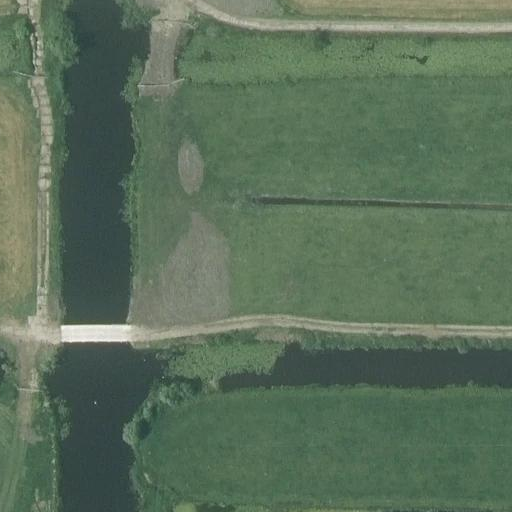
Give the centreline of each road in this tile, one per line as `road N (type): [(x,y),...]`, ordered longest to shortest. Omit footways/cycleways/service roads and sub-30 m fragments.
road 1 (track): [(511,334),(266,325),(34,339),(0,322)]
road 2 (track): [(511,27),(235,22),(190,0)]
road 3 (track): [(32,0),(30,41),(46,115),(40,321)]
road 4 (track): [(21,511),(11,423),(40,319)]
